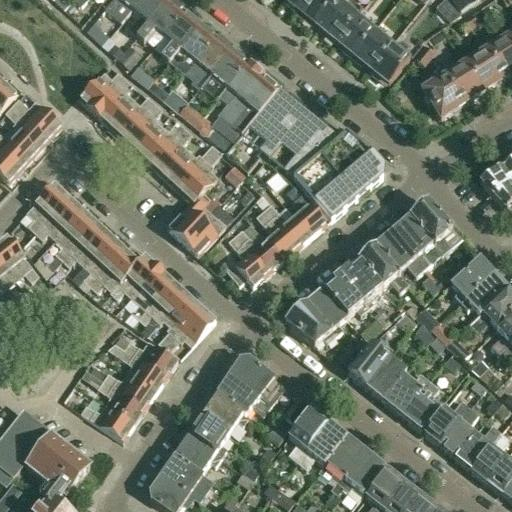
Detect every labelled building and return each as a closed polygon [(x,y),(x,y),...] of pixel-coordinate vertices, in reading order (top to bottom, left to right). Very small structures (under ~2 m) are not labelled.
[(71,8),(63,0),(50,0),(50,2),(64,15),(71,8)] [(79,0),(75,5),(81,11),(91,1),(89,0),(79,0)] [(117,0),(115,2),(104,15),(121,28),(131,15),(132,15),(144,0),(117,0)] [(144,0),(132,15),(140,22),(129,36),(136,42),(169,2),(167,0),(144,0)] [(335,4),(330,0),(286,0),(284,4),(301,18),(303,20),(302,24),(310,30),(314,29),(315,29),(318,32),(338,6),(335,4)] [(343,0),(338,6),(318,32),(335,47),(356,20),(361,14),(350,5),(354,0),(343,0)] [(422,0),(432,9),(440,0),(422,0)] [(450,0),(457,11),(460,15),(461,15),(472,7),(467,0),(450,0)] [(498,0),(499,1),(505,11),(511,6),(508,0),(498,0)] [(155,34),(163,41),(184,15),(169,3),(170,2),(169,2),(136,42),(143,48),(155,34)] [(435,12),(450,28),(460,21),(445,4),(435,12)] [(163,41),(171,48),(164,58),(167,61),(164,65),(167,67),(200,28),(184,15),(163,41)] [(472,19),(465,23),(472,34),(479,29),(472,19)] [(335,47),(352,60),(374,35),(356,20),(335,47)] [(465,23),(459,27),(458,28),(464,38),(472,34),(465,23)] [(108,41),(93,28),(86,37),(100,50),(108,41)] [(216,41),(200,28),(167,67),(184,80),(195,67),(216,41)] [(352,60),(370,75),(391,49),(374,35),(352,60)] [(430,43),(434,49),(445,42),(441,36),(430,43)] [(124,56),(108,41),(100,50),(116,64),(124,56)] [(231,54),(216,41),(195,67),(184,80),(193,87),(190,90),(198,96),(200,93),(231,54)] [(511,51),(507,43),(486,56),(504,85),(511,79),(511,51)] [(388,90),(409,64),(391,49),(370,75),(388,90)] [(116,64),(124,71),(129,75),(141,61),(129,50),(124,56),(116,64)] [(425,50),(420,57),(429,65),(435,59),(425,50)] [(246,66),(231,54),(200,93),(209,101),(204,107),(210,112),(248,66),(246,65),(246,66)] [(486,56),(465,69),(483,98),(504,85),(486,56)] [(420,57),(414,63),(424,71),(429,65),(420,57)] [(194,132),(226,158),(259,119),(279,94),(277,92),(279,89),(264,77),(263,78),(248,66),(210,112),(211,113),(204,121),(203,121),(194,132)] [(465,69),(444,82),(461,111),(483,98),(465,69)] [(138,88),(145,94),(152,86),(153,86),(155,84),(147,77),(138,88)] [(104,79),(80,105),(94,118),(124,85),(117,79),(111,86),(104,79)] [(444,82),(422,96),(439,125),(461,111),(444,82)] [(94,118),(109,131),(132,106),(125,99),(132,92),(124,85),(94,118)] [(147,94),(162,106),(168,99),(153,86),(152,86),(145,94),(146,95),(147,94)] [(0,118),(16,101),(1,87),(0,88),(0,118)] [(372,159),(340,133),(335,139),(279,94),(259,119),(226,158),(225,160),(247,177),(263,158),(293,182),(331,227),(382,183),(383,172),(372,159)] [(172,95),(168,99),(162,106),(171,113),(179,119),(180,117),(187,108),(172,95)] [(109,131),(123,144),(154,110),(147,103),(139,112),(132,106),(109,131)] [(61,131),(35,108),(29,115),(18,105),(11,113),(47,146),(61,131)] [(203,121),(188,108),(187,108),(180,117),(179,119),(194,132),(203,121)] [(123,144),(137,157),(160,132),(153,125),(161,116),(154,110),(123,144)] [(16,129),(9,136),(34,160),(47,146),(11,113),(5,120),(16,129)] [(137,157),(151,170),(184,134),(177,127),(167,138),(160,132),(137,157)] [(151,170),(165,183),(189,157),(182,151),(191,141),(184,134),(151,170)] [(0,140),(0,153),(22,174),(34,160),(9,136),(3,143),(0,140)] [(165,183),(179,196),(216,155),(212,151),(201,163),(199,160),(195,164),(189,157),(165,183)] [(0,181),(8,188),(22,174),(0,153),(0,181)] [(221,159),(216,155),(179,196),(192,208),(193,209),(203,198),(203,199),(217,184),(210,177),(213,174),(210,171),(221,159)] [(224,181),(230,187),(239,177),(234,172),(224,181)] [(484,187),(483,192),(505,215),(511,223),(511,188),(504,174),(484,187)] [(235,192),(245,182),(239,177),(230,187),(235,192)] [(53,190),(26,219),(34,226),(28,233),(35,240),(68,204),(53,190)] [(301,215),(293,221),(312,243),(326,231),(294,192),(286,198),(301,215)] [(168,235),(168,236),(183,249),(210,219),(204,213),(208,209),(207,208),(210,205),(203,199),(203,198),(193,209),(192,208),(168,235)] [(48,239),(55,246),(82,217),(68,204),(35,240),(42,246),(48,239)] [(271,210),(263,216),(297,256),(312,243),(293,221),(286,228),(271,210)] [(423,211),(409,224),(432,250),(442,262),(461,245),(431,212),(423,211)] [(263,216),(256,223),(271,240),(264,245),(283,268),(297,256),(263,216)] [(55,260),(62,267),(96,230),(82,217),(55,246),(62,253),(55,260)] [(197,262),(225,232),(210,219),(183,249),(197,262)] [(438,285),(427,273),(432,269),(423,258),(432,250),(409,224),(391,238),(424,276),(425,277),(434,288),(438,285)] [(75,265),(83,272),(110,242),(96,230),(62,267),(69,273),(75,265)] [(242,235),(236,241),(269,280),(283,268),(264,245),(260,240),(252,247),(242,235)] [(391,238),(374,253),(398,279),(406,272),(416,283),(424,276),(391,238)] [(252,294),(269,280),(236,241),(229,247),(243,264),(235,271),(232,268),(224,275),(239,292),(245,286),(252,294)] [(83,286),(90,292),(124,255),(110,242),(83,272),(90,279),(83,286)] [(7,243),(0,249),(0,266),(16,287),(24,280),(31,288),(38,282),(7,243)] [(374,253),(356,268),(380,297),(390,288),(399,298),(408,291),(398,279),(374,253)] [(110,299),(144,262),(138,268),(124,255),(90,292),(97,298),(103,291),(111,298),(110,299)] [(53,275),(40,262),(33,269),(46,284),(53,275)] [(124,298),(131,304),(158,275),(144,262),(110,299),(117,305),(124,298)] [(478,264),(450,290),(458,299),(454,302),(461,310),(493,279),(478,264)] [(0,266),(0,297),(8,307),(15,301),(9,293),(16,287),(0,266)] [(356,268),(339,282),(369,315),(377,308),(372,303),(380,297),(356,268)] [(131,318),(138,325),(172,288),(158,275),(131,304),(138,311),(131,318)] [(433,301),(440,295),(434,288),(425,277),(422,279),(425,283),(421,287),(433,301)] [(438,285),(434,288),(440,295),(446,288),(450,285),(444,279),(438,285)] [(508,295),(493,279),(461,310),(467,317),(471,313),(479,322),(508,295)] [(339,282),(322,296),(348,325),(356,318),(360,322),(369,315),(339,282)] [(151,324),(159,331),(186,301),(172,288),(138,325),(145,331),(151,324)] [(489,329),(496,335),(511,320),(511,299),(508,295),(479,322),(469,330),(477,339),(489,329)] [(322,296),(305,311),(335,344),(343,337),(339,332),(348,325),(322,296)] [(168,338),(158,349),(164,353),(200,314),(186,301),(159,331),(163,327),(169,333),(166,337),(168,338)] [(412,310),(406,315),(413,324),(420,318),(412,310)] [(77,311),(66,323),(81,337),(91,325),(77,311)] [(289,333),(314,353),(322,346),(326,351),(335,344),(305,311),(289,325),(289,333)] [(184,346),(191,353),(215,327),(200,314),(164,353),(170,357),(178,348),(181,350),(184,346)] [(429,337),(438,329),(425,314),(415,323),(429,337)] [(373,321),(384,333),(391,327),(383,318),(382,318),(380,315),(373,321)] [(416,328),(405,319),(390,332),(404,343),(416,328)] [(490,354),(498,362),(511,348),(511,320),(496,335),(502,343),(490,354)] [(444,351),(446,352),(456,343),(439,328),(430,337),(435,342),(435,343),(444,351)] [(426,351),(433,342),(421,330),(414,339),(426,351)] [(373,343),(367,335),(361,341),(367,348),(373,343)] [(444,351),(435,343),(429,350),(438,358),(444,351)] [(446,352),(462,367),(471,357),(456,343),(446,352)] [(354,352),(360,357),(367,349),(361,344),(354,352)] [(177,367),(148,348),(143,356),(129,348),(124,356),(115,350),(166,384),(177,367)] [(511,365),(511,348),(498,362),(506,371),(511,365)] [(115,350),(108,355),(132,372),(126,380),(155,400),(166,384),(115,350)] [(347,379),(364,393),(392,358),(384,352),(380,357),(371,350),(347,379)] [(348,372),(354,365),(347,358),(341,364),(348,372)] [(364,393),(383,407),(406,378),(397,370),(401,366),(392,358),(364,393)] [(451,374),(457,367),(450,361),(444,368),(451,374)] [(471,375),(477,380),(487,371),(481,365),(471,375)] [(238,369),(229,382),(270,413),(284,395),(247,368),(238,369)] [(477,380),(489,390),(498,382),(487,371),(477,380)] [(383,407),(402,423),(429,388),(419,380),(412,390),(403,382),(406,378),(383,407)] [(108,380),(103,387),(145,415),(155,400),(126,380),(122,388),(108,380)] [(229,382),(216,401),(245,423),(251,414),(263,422),(270,413),(229,382)] [(481,401),(486,394),(476,386),(471,392),(481,401)] [(110,404),(105,412),(134,431),(145,415),(103,387),(98,395),(110,404)] [(436,417),(440,412),(431,405),(439,395),(429,388),(402,423),(420,437),(436,417)] [(216,401),(203,420),(229,440),(236,429),(240,431),(245,423),(216,401)] [(492,419),(502,409),(495,403),(486,413),(492,419)] [(293,431),(293,432),(307,413),(295,405),(282,423),(293,431)] [(424,440),(440,452),(469,414),(461,407),(450,421),(443,415),(424,440)] [(506,427),(511,420),(511,418),(503,409),(496,417),(506,427)] [(81,420),(123,448),(134,431),(105,412),(100,420),(86,411),(81,420)] [(440,452),(455,464),(475,439),(468,434),(478,421),(469,414),(440,452)] [(288,463),(296,469),(328,430),(310,415),(288,443),(297,451),(288,463)] [(0,487),(6,492),(47,438),(23,419),(0,448),(0,487)] [(203,420),(188,442),(221,464),(226,457),(220,453),(229,440),(203,420)] [(281,422),(275,431),(276,432),(285,440),(293,431),(282,423),(281,422)] [(297,486),(305,476),(306,477),(314,465),(324,473),(319,479),(346,444),(328,430),(296,469),(297,470),(289,479),(297,486)] [(455,464),(470,476),(500,438),(492,431),(481,444),(475,439),(455,464)] [(470,476),(486,489),(506,464),(498,459),(509,445),(500,438),(470,476)] [(90,472),(52,442),(26,474),(54,497),(49,503),(57,510),(62,504),(64,505),(90,472)] [(188,442),(174,463),(201,481),(210,468),(215,472),(221,464),(188,442)] [(319,479),(329,487),(329,488),(333,492),(330,496),(333,498),(365,459),(346,444),(319,479)] [(260,462),(268,468),(275,458),(268,452),(260,462)] [(346,500),(356,508),(383,474),(365,459),(333,498),(337,501),(341,496),(346,500)] [(174,463),(160,484),(194,506),(200,497),(195,494),(193,492),(201,481),(174,463)] [(486,489),(503,501),(511,488),(511,469),(506,464),(486,489)] [(254,486),(259,479),(248,472),(243,479),(254,486)] [(374,510),(372,511),(388,511),(405,491),(386,476),(365,503),(374,510)] [(236,486),(248,494),(254,486),(243,479),(242,478),(236,486)] [(270,486),(279,492),(284,485),(275,479),(270,486)] [(157,511),(189,511),(194,506),(160,484),(149,499),(151,507),(157,511)] [(282,489),(287,492),(291,487),(286,484),(282,489)] [(511,508),(511,488),(503,501),(511,508)] [(6,511),(20,495),(12,489),(0,504),(0,511),(6,511)] [(276,494),(270,489),(264,498),(270,503),(276,494)] [(415,511),(422,504),(405,491),(388,511),(415,511)] [(290,511),(294,507),(277,495),(276,494),(270,503),(282,511),(290,511)] [(333,498),(326,508),(329,511),(333,511),(341,504),(337,501),(333,498)] [(57,511),(56,511),(57,510),(49,503),(42,511),(57,511)]
